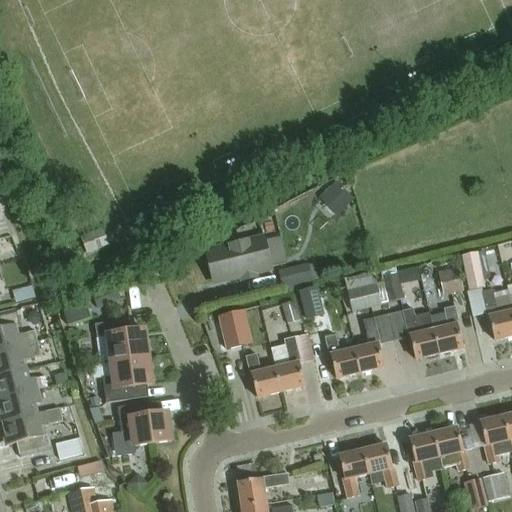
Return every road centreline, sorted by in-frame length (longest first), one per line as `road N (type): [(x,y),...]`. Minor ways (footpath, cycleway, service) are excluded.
road 1 (residential): [(218,450),(511,383)]
road 2 (residential): [(218,450),(131,244)]
